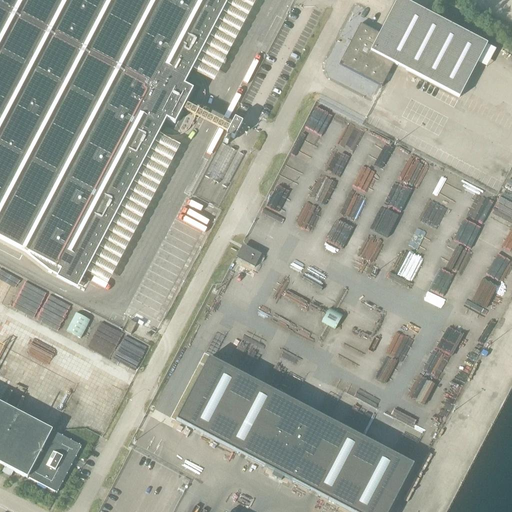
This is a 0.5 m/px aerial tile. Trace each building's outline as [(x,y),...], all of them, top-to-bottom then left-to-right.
[(52,273),(58,276),(56,279),(77,290),(85,274),(166,120),(174,125),(193,90),(184,86),(228,0),(0,0),(0,239),(27,253),(49,271),(48,272),(51,274),(52,273)] [(360,24),(350,42),(339,65),(382,87),(394,64),(459,97),(486,44),(401,0),(396,0),(379,34),(360,24)] [(241,124),(234,120),(227,134),(233,139),(241,124)] [(238,259),(250,265),(250,266),(254,268),(261,255),(257,252),(256,253),(245,247),(238,259)] [(321,323),(334,330),(342,316),(329,309),(321,323)] [(76,314),(66,332),(80,339),(89,321),(76,314)] [(124,332),(130,335),(136,324),(130,321),(124,332)] [(348,511),(388,511),(413,465),(208,358),(175,421),(273,472),(271,476),(281,481),(282,477),(348,511)] [(55,426),(66,398),(55,393),(44,422),(55,426)] [(0,464),(57,494),(82,446),(63,437),(0,403),(0,464)]
